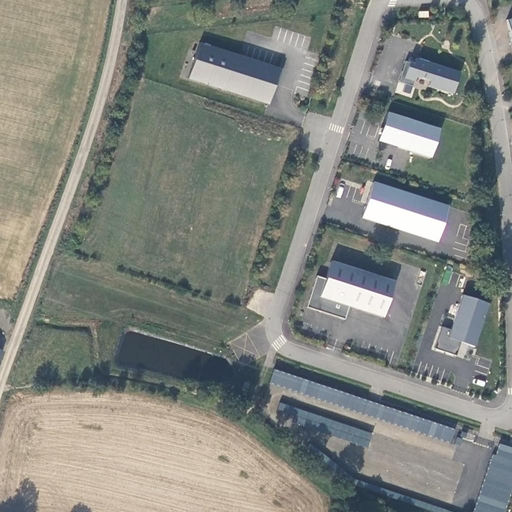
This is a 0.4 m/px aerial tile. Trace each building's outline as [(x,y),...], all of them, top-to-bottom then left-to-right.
[(238,57),(199,45),(187,80),(268,106),(274,87),(280,70),(238,57)] [(459,74),(416,60),(414,66),(409,64),(406,74),(402,73),(399,84),(405,86),(412,88),(416,78),(429,82),(428,88),(452,96),(459,74)] [(405,86),(403,93),(410,95),(412,88),(405,86)] [(439,131),(387,114),(383,127),(378,143),(408,152),(430,159),(439,131)] [(448,208),(373,184),(362,219),(437,243),(448,208)] [(394,284),(331,264),(326,281),(317,278),(307,309),(345,321),(349,308),(383,319),(394,284)] [(452,331),(442,328),(435,350),(457,358),(461,344),(475,349),(483,324),(485,324),(491,306),(463,297),(452,331)] [(269,384),(452,441),(457,427),(273,371),(269,384)] [(367,447),(372,433),(280,403),(276,417),(367,447)] [(511,447),(495,442),(475,511),(506,511),(511,493),(511,447)]
